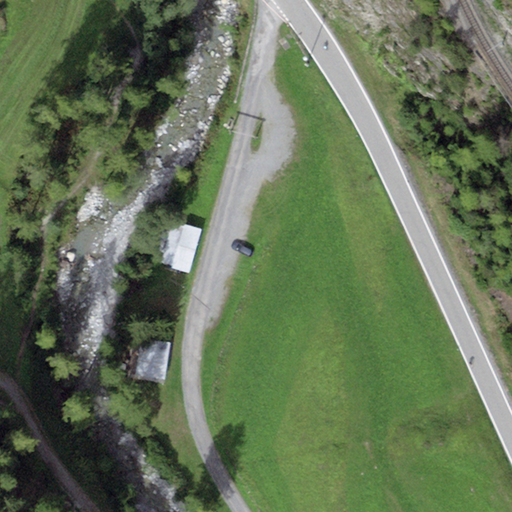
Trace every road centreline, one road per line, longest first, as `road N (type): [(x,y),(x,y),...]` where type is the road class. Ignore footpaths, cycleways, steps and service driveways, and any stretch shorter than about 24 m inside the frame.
road 1 (track): [(243,511),(199,432),(191,341),(269,0)]
road 2 (secondary): [(511,437),(362,113),(288,0)]
road 3 (track): [(103,511),(0,380)]
